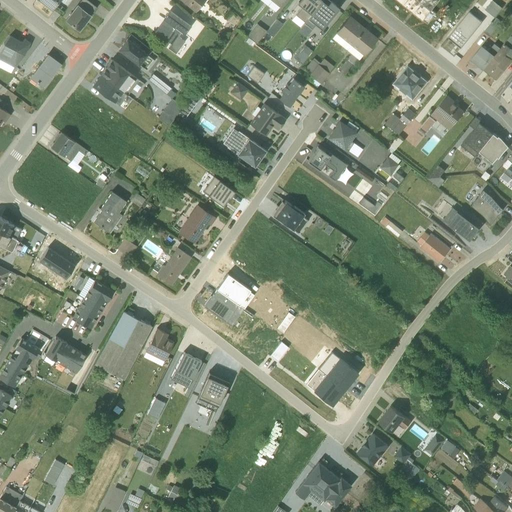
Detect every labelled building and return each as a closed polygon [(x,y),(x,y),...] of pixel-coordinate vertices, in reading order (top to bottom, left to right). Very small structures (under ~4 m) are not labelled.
[(39,0),(52,10),(59,0),(39,0)] [(96,7),(86,0),(80,0),(77,4),(66,20),(79,30),(96,7)] [(205,0),(180,0),(195,12),(205,0)] [(321,0),(298,0),(296,3),(301,7),(295,14),(304,22),(321,0)] [(321,0),(304,22),(298,31),(304,36),(313,25),(321,30),(339,8),(328,0),(321,0)] [(397,0),(409,10),(416,0),(397,0)] [(436,13),(431,10),(439,0),(416,0),(409,10),(427,24),(436,13)] [(494,0),(491,0),(486,8),(495,15),(502,5),(494,0)] [(163,19),(154,31),(171,44),(181,32),(184,35),(191,25),(169,9),(162,18),(163,19)] [(447,38),(460,48),(482,22),(469,11),(447,38)] [(376,38),(349,16),(335,32),(336,33),(331,38),(359,60),(363,54),(363,55),(376,38)] [(491,22),(483,31),(489,36),(501,21),(496,17),(492,23),(491,22)] [(276,19),(266,32),(272,36),(282,24),(276,19)] [(257,24),(247,36),(256,43),(266,31),(257,24)] [(24,41),(9,34),(0,48),(0,57),(16,66),(31,41),(26,39),(24,41)] [(150,50),(130,34),(119,49),(132,60),(133,59),(146,70),(154,60),(147,55),(150,50)] [(481,45),(471,59),(483,69),(501,47),(495,42),(488,50),(481,45)] [(312,51),(304,44),(294,57),(302,64),(312,51)] [(483,69),(496,79),(511,59),(511,50),(511,49),(505,44),(502,48),(501,47),(483,69)] [(43,88),(60,64),(47,54),(29,78),(43,88)] [(310,75),(306,79),(316,87),(334,67),(323,58),(320,62),(314,57),(304,69),(310,74),(309,74),(310,75)] [(137,79),(111,59),(100,74),(126,94),(137,79)] [(407,65),(392,84),(412,100),(427,81),(407,65)] [(263,74),(253,66),(247,75),(257,83),(263,74)] [(171,89),(153,73),(148,79),(167,95),(167,94),(171,89)] [(118,105),(126,94),(100,74),(92,85),(118,105)] [(303,86),(293,78),(288,85),(285,82),(279,90),(282,93),(278,99),(289,107),(294,100),(293,99),(297,93),(298,93),(303,86)] [(212,85),(207,81),(200,91),(206,95),(212,85)] [(248,89),(237,81),(229,92),(240,100),(248,89)] [(431,114),(449,130),(463,112),(457,106),(458,105),(446,95),(431,114)] [(0,123),(2,121),(3,121),(4,122),(10,114),(2,109),(6,103),(0,98),(0,123)] [(182,106),(172,98),(157,118),(168,126),(182,106)] [(190,98),(178,113),(184,118),(196,102),(190,98)] [(253,116),(249,123),(265,135),(270,129),(269,128),(271,125),(278,129),(285,119),(263,103),(259,107),(256,105),(250,113),(253,116)] [(393,113),(385,124),(398,135),(415,114),(408,108),(399,118),(393,113)] [(473,129),(460,145),(475,156),(479,151),(493,133),(485,127),(486,125),(485,125),(486,125),(475,116),(469,125),(473,129)] [(339,122),(328,137),(348,150),(353,143),(351,141),(356,133),(354,132),(358,127),(348,121),(345,126),(339,122)] [(237,131),(233,128),(222,143),(227,146),(227,147),(241,157),(237,162),(250,172),(258,177),(263,172),(254,166),(265,150),(238,131),(237,131)] [(60,132),(50,146),(71,160),(78,150),(85,155),(87,151),(60,132)] [(507,144),(493,133),(479,151),(493,161),(498,155),(499,155),(507,144)] [(403,140),(398,135),(387,149),(392,153),(403,140)] [(317,146),(307,161),(319,170),(323,164),(332,170),(328,176),(334,180),(345,164),(329,153),(327,155),(324,153),(324,152),(317,146)] [(511,175),(511,151),(503,162),(508,166),(505,169),(511,175)] [(387,156),(379,167),(389,175),(401,161),(391,153),(388,156),(387,156)] [(439,177),(445,170),(437,164),(426,178),(439,177)] [(397,171),(393,176),(400,181),(404,176),(397,171)] [(213,176),(203,192),(223,206),(234,191),(213,176)] [(159,191),(167,189),(165,181),(157,183),(159,191)] [(471,205),(491,221),(504,206),(484,189),(471,205)] [(126,200),(111,191),(99,208),(100,209),(93,221),(108,232),(121,214),(118,212),(126,200)] [(145,199),(136,192),(130,200),(139,207),(145,199)] [(278,206),(272,214),(293,230),(293,229),(296,231),(296,232),(297,233),(306,219),(302,216),(303,214),(284,200),(280,207),(278,206)] [(210,224),(215,218),(197,204),(177,231),(193,242),(207,222),(210,224)] [(479,228),(452,207),(443,220),(470,240),(479,228)] [(0,216),(0,232),(7,236),(8,235),(15,239),(21,229),(7,222),(8,221),(0,216)] [(402,231),(383,216),(379,222),(397,237),(402,231)] [(146,230),(141,224),(135,229),(139,235),(146,230)] [(328,224),(323,231),(328,235),(333,228),(328,224)] [(0,232),(0,245),(11,252),(17,240),(15,239),(8,235),(7,236),(0,232)] [(429,235),(424,232),(417,241),(421,245),(420,247),(439,262),(449,249),(430,234),(429,235)] [(136,245),(125,238),(118,248),(129,256),(136,245)] [(163,264),(157,274),(171,284),(190,257),(177,247),(164,265),(163,264)] [(0,265),(0,287),(9,270),(0,265)] [(216,288),(216,289),(239,305),(250,289),(227,273),(218,285),(220,286),(218,289),(216,288)] [(113,291),(94,279),(88,289),(107,301),(113,291)] [(106,300),(88,289),(83,298),(101,309),(106,300)] [(231,326),(244,308),(239,305),(216,289),(211,296),(210,295),(204,304),(225,319),(224,321),(231,326)] [(83,298),(77,308),(95,318),(101,309),(83,298)] [(77,308),(72,317),(90,327),(95,318),(77,308)] [(149,324),(150,322),(145,319),(143,321),(132,315),(133,313),(127,310),(125,312),(123,311),(94,363),(94,364),(124,379),(151,325),(149,324)] [(167,333),(157,328),(145,352),(143,357),(161,365),(164,360),(164,361),(173,342),(165,338),(167,333)] [(66,342),(55,336),(45,354),(56,361),(66,342)] [(15,349),(19,351),(28,356),(37,361),(41,356),(36,353),(39,348),(25,340),(21,338),(14,348),(15,349)] [(74,348),(66,343),(56,361),(64,366),(74,348)] [(86,355),(74,348),(64,366),(75,372),(86,355)] [(201,361),(183,352),(170,379),(188,387),(201,361)] [(331,352),(318,369),(344,390),(350,383),(348,381),(352,376),(354,378),(357,373),(331,352)] [(4,365),(21,375),(28,364),(24,362),(16,357),(12,355),(11,354),(5,364),(4,365)] [(21,375),(4,365),(0,372),(0,378),(14,387),(21,375)] [(332,405),(344,390),(318,369),(305,384),(332,405)] [(203,382),(195,402),(215,411),(224,391),(228,380),(208,372),(203,382)] [(0,405),(4,408),(11,396),(0,389),(0,405)] [(470,401),(466,406),(474,412),(478,407),(470,401)] [(390,405),(378,421),(393,432),(399,425),(404,429),(410,421),(390,405)] [(388,446),(372,434),(367,440),(367,441),(368,441),(364,446),(363,446),(362,446),(357,452),(373,465),(388,446)] [(447,440),(440,449),(454,458),(459,450),(455,447),(456,446),(447,440)] [(400,446),(393,456),(403,463),(410,454),(400,446)] [(152,474),(159,459),(144,453),(138,469),(152,474)] [(0,468),(0,477),(3,480),(15,459),(10,457),(5,465),(3,464),(0,468)] [(408,457),(399,469),(407,475),(416,463),(408,457)] [(339,478),(318,462),(294,492),(303,499),(307,494),(320,504),(324,498),(339,478)] [(492,464),(488,469),(499,478),(501,477),(511,486),(511,485),(511,474),(504,468),(502,469),(495,464),(494,465),(492,464)] [(340,477),(339,478),(324,498),(334,506),(350,485),(340,477)] [(456,477),(452,483),(468,495),(472,489),(456,477)] [(172,487),(167,484),(165,488),(167,489),(167,490),(170,491),(167,497),(173,499),(179,487),(174,484),(172,487)] [(11,511),(18,500),(21,494),(6,486),(0,496),(0,511),(11,511)] [(450,486),(447,490),(460,500),(462,498),(453,491),(454,490),(450,486)] [(115,511),(124,491),(114,487),(104,509),(110,511),(115,511)] [(141,498),(130,493),(126,502),(137,507),(141,498)] [(508,503),(494,493),(489,500),(502,511),(508,503)] [(501,511),(502,511),(481,495),(474,504),(478,507),(474,511),(501,511)] [(11,511),(41,511),(18,500),(11,511)]
